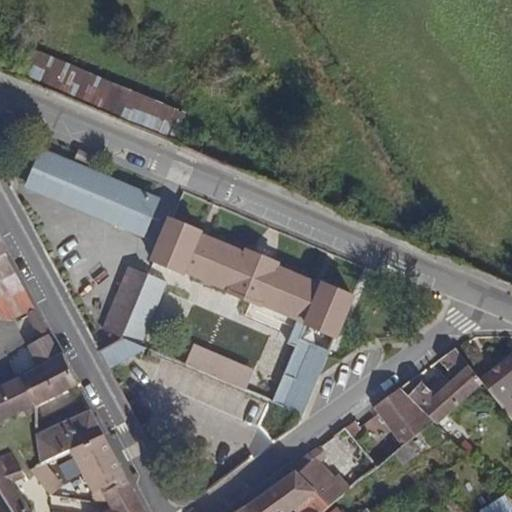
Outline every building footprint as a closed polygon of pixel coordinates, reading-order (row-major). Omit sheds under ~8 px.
[(185,113),(33,51),(21,80),(173,141),(185,113)] [(144,237),(161,197),(40,146),(23,186),(144,237)] [(274,400),(305,414),(322,374),(355,297),(171,219),(154,261),(192,277),(239,297),(252,302),(298,321),(288,343),(296,347),(287,370),(283,379),(274,400)] [(19,277),(7,256),(0,259),(0,275),(5,285),(19,277)] [(129,267),(103,330),(121,337),(133,310),(148,275),(129,267)] [(152,318),(167,283),(148,275),(133,310),(152,318)] [(36,308),(19,277),(5,285),(0,287),(0,319),(14,321),(36,308)] [(248,312),(252,302),(239,297),(234,306),(248,312)] [(121,337),(100,350),(110,368),(138,352),(145,348),(142,346),(152,318),(133,310),(121,337)] [(0,422),(79,384),(79,382),(64,354),(61,355),(51,336),(29,346),(39,367),(0,388),(0,422)] [(247,352),(250,344),(239,340),(236,348),(247,352)] [(254,367),(194,343),(186,365),(244,388),(245,389),(254,367)] [(436,423),(484,381),(458,348),(441,359),(456,380),(437,397),(418,377),(401,387),(436,423)] [(511,355),(484,381),(511,418),(511,355)] [(436,423),(401,387),(375,407),(380,413),(404,446),(408,443),(436,423)] [(104,436),(91,412),(37,436),(39,466),(65,454),(71,452),(104,436)] [(131,489),(104,436),(71,452),(100,505),(107,501),(131,489)] [(473,448),(465,440),(460,446),(468,454),(473,448)] [(402,464),(416,455),(408,443),(404,446),(394,453),(402,464)] [(324,511),(350,488),(338,476),(334,479),(320,463),(326,458),(322,451),(317,449),(292,467),(295,472),(267,490),(278,506),(273,511),(290,511),(295,509),(297,511),(324,511)] [(28,481),(12,454),(0,459),(0,464),(16,490),(28,481)] [(69,478),(66,473),(73,469),(65,454),(39,466),(32,469),(46,493),(60,487),(58,483),(69,478)] [(29,511),(16,490),(0,464),(0,511),(29,511)] [(144,511),(131,489),(107,501),(113,511),(144,511)] [(273,511),(278,506),(267,490),(246,504),(251,511),(273,511)] [(507,511),(511,509),(511,505),(504,494),(478,511),(507,511)]
